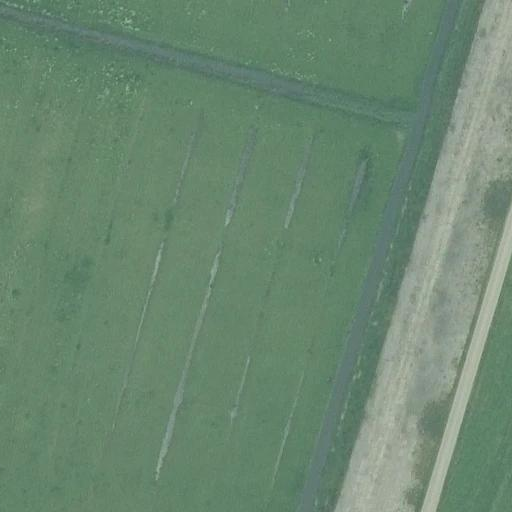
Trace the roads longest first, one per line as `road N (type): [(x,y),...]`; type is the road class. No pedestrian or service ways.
road 1 (track): [(510,0),(356,511)]
road 2 (tertiary): [(427,511),(511,229)]
